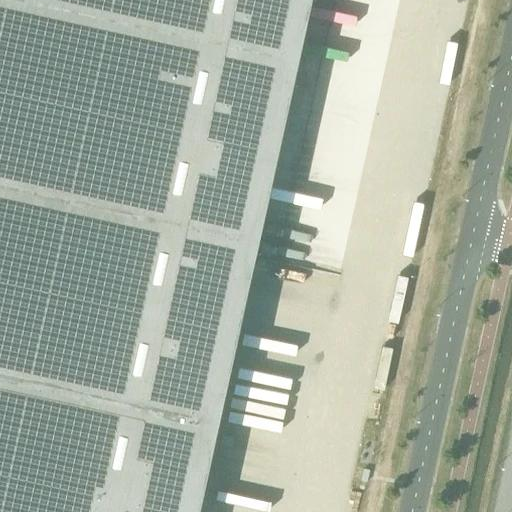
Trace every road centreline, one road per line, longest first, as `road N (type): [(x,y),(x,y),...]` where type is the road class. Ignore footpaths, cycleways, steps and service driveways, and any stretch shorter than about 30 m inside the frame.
road 1 (unknown): [(416,0),(299,511)]
road 2 (unclassified): [(475,236),(415,511)]
road 3 (unclassified): [(511,71),(475,236)]
